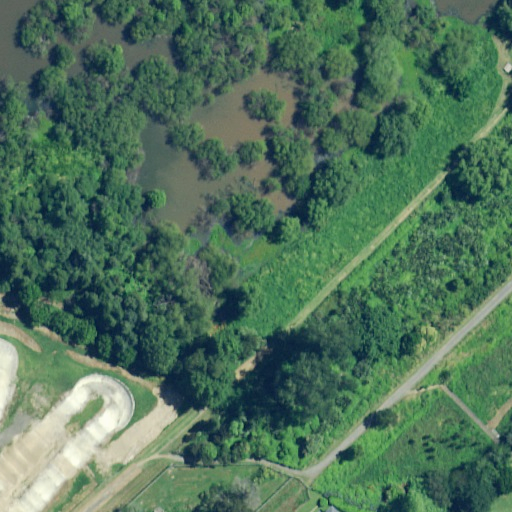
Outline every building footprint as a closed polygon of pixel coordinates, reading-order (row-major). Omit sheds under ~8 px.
[(92,402),(77,385),(53,407),(69,423),(92,402)] [(84,431),(100,446),(124,420),(108,405),(84,431)] [(51,466),(69,484),(102,449),(100,446),(84,431),(51,466)] [(22,496),(38,511),(41,511),(69,484),(51,466),(22,496)] [(362,511),(343,491),(321,511),(362,511)] [(38,511),(22,496),(7,511),(38,511)]
